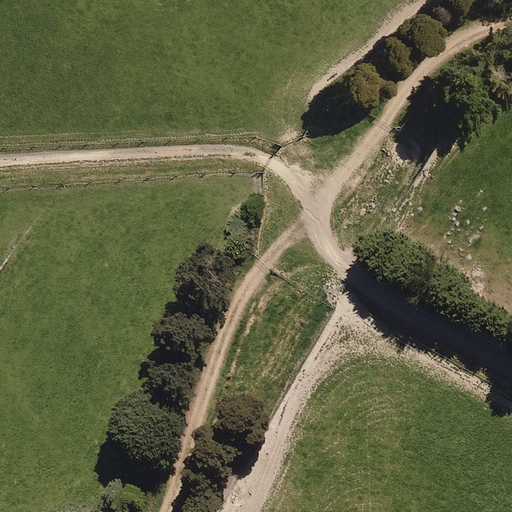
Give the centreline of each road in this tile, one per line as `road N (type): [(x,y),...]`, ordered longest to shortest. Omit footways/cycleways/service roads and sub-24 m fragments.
road 1 (track): [(0,164),(218,142),(268,151),(320,211)]
road 2 (track): [(320,211),(440,65),(511,30)]
road 3 (track): [(320,211),(357,273),(511,364)]
